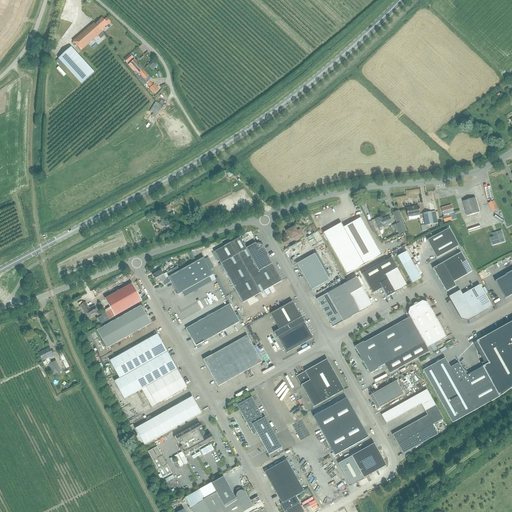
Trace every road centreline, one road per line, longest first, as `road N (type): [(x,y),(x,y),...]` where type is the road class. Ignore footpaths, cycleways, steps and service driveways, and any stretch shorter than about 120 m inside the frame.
road 1 (secondary): [(0,270),(220,148),(343,55),(400,0)]
road 2 (residential): [(259,219),(328,194),(443,179),(511,150)]
road 3 (residential): [(327,340),(394,466),(325,511)]
road 4 (residential): [(327,340),(418,290),(436,295),(459,330),(511,305)]
road 5 (unclassified): [(198,134),(159,53),(96,0)]
road 6 (residential): [(211,401),(134,263)]
road 7 (unknown): [(164,316),(225,287),(248,304),(289,274)]
road 8 (track): [(399,511),(511,423)]
road 9 (residential): [(259,219),(327,340)]
road 10 (residential): [(134,263),(259,219)]
road 11 (residential): [(211,401),(327,340)]
road 12 (residential): [(273,511),(211,401)]
